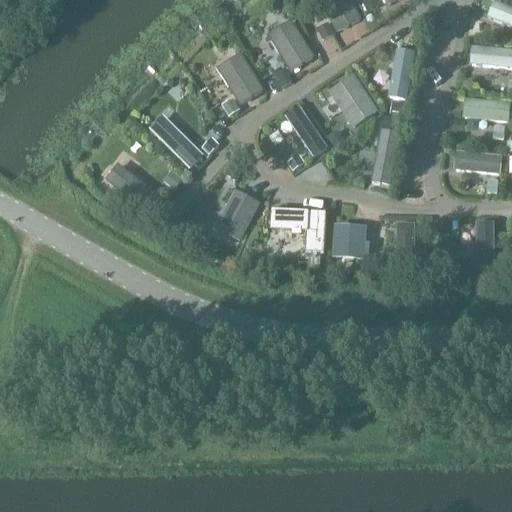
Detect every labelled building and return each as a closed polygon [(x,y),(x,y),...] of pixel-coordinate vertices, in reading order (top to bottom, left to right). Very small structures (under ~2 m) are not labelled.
[(309,45),(289,0),(259,0),(231,22),(226,26),(270,97),(321,64),(309,45)] [(369,33),(352,0),(289,0),(309,45),(321,64),(369,33)] [(419,0),(352,0),(369,33),(419,0)] [(511,8),(491,0),(473,0),(463,46),(511,50),(511,8)] [(511,0),(491,0),(511,8),(511,0)] [(349,67),(386,119),(409,123),(430,14),(349,67)] [(270,97),(226,26),(188,60),(182,66),(197,89),(211,112),(211,113),(222,129),(270,97)] [(511,50),(463,46),(453,96),(511,102),(511,50)] [(197,89),(182,66),(163,87),(132,121),(191,178),(227,140),(227,139),(227,137),(226,136),(226,135),(225,133),(224,132),(222,129),(211,113),(211,112),(197,89)] [(320,86),(294,104),(328,155),(386,119),(349,67),(320,86)] [(511,102),(453,96),(442,149),(507,156),(509,132),(511,131),(511,102)] [(328,155),(294,104),(270,121),(260,130),(257,137),(256,146),(260,156),(270,168),(279,174),(286,177),(291,179),(328,155)] [(409,123),(386,119),(328,155),(291,179),(327,186),(363,189),(395,199),(409,123)] [(191,178),(132,121),(84,168),(81,172),(161,236),(182,212),(169,201),(191,178)] [(511,131),(509,132),(507,156),(502,203),(511,203),(511,131)] [(507,156),(442,149),(439,169),(438,184),(439,190),(445,200),(453,204),(502,203),(507,156)] [(167,233),(274,268),(275,261),(278,206),(212,183),(167,233)] [(275,269),(330,274),(330,256),(331,215),(279,206),(275,269)] [(381,273),(390,221),(367,218),(333,215),(331,273),(381,273)] [(511,216),(496,217),(497,274),(511,273),(511,216)] [(460,217),(447,218),(449,275),(497,274),(496,217),(460,217)] [(392,253),(389,274),(449,275),(447,218),(391,221),(392,253)]
